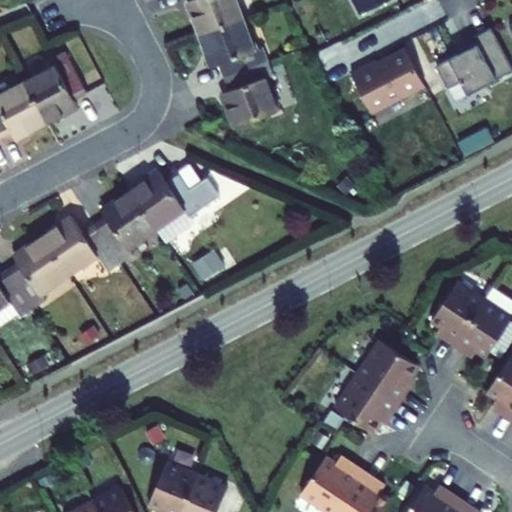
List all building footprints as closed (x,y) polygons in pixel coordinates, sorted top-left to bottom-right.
[(190,0),(188,1),(200,34),(244,17),(237,0),(190,0)] [(353,0),(361,14),(388,0),(353,0)] [(244,17),(200,34),(213,67),(220,64),(225,77),(268,61),(263,46),(256,49),(244,17)] [(511,70),(511,67),(491,27),(473,36),(477,44),(436,65),(448,87),(461,81),(468,93),(511,70)] [(425,85),(406,48),(378,62),(377,59),(351,73),(372,112),(425,85)] [(26,81),(48,122),(79,106),(75,99),(88,92),(67,51),(53,58),(56,65),(26,81)] [(268,61),(225,77),(230,90),(223,93),(236,126),(279,110),(266,77),(273,75),(268,61)] [(0,136),(1,138),(13,131),(17,138),(48,122),(26,81),(0,94),(0,136)] [(192,164),(179,172),(190,189),(203,180),(192,164)] [(160,170),(131,190),(157,228),(184,210),(189,217),(220,196),(207,177),(203,180),(190,189),(179,172),(177,168),(164,177),(160,170)] [(157,228),(131,190),(102,210),(106,216),(95,224),(121,262),(133,254),(129,247),(157,228)] [(184,210),(157,228),(166,241),(193,223),(189,217),(184,210)] [(73,216),(44,236),(69,274),(98,255),(108,271),(121,262),(95,224),(83,232),(73,216)] [(19,261),(7,269),(33,308),(45,299),(41,293),(69,274),(44,236),(14,255),(19,261)] [(0,325),(18,313),(21,316),(33,308),(7,269),(0,274),(0,325)] [(443,336),(457,346),(485,303),(457,284),(432,321),(447,330),(443,336)] [(511,302),(494,290),(485,303),(509,319),(511,315),(511,302)] [(511,321),(485,303),(457,346),(469,353),(472,348),(487,359),(511,321)] [(405,389),(416,371),(392,356),(375,345),(355,376),(401,406),(410,392),(405,389)] [(511,423),(511,356),(511,357),(487,395),(504,406),(499,415),(511,423)] [(334,410),(352,421),(375,435),(386,417),(391,421),(401,406),(355,376),(334,410)] [(300,494),(328,511),(329,511),(358,467),(347,460),(342,468),(324,456),(300,494)] [(186,511),(200,479),(170,466),(152,509),(159,511),(186,511)] [(358,467),(329,511),(376,511),(387,496),(367,484),(372,476),(358,467)] [(218,511),(228,490),(200,479),(186,511),(218,511)] [(421,491),(407,511),(450,511),(458,501),(445,493),(439,503),(421,491)] [(97,511),(131,511),(124,498),(97,511)] [(470,511),(471,510),(458,501),(450,511),(470,511)]
